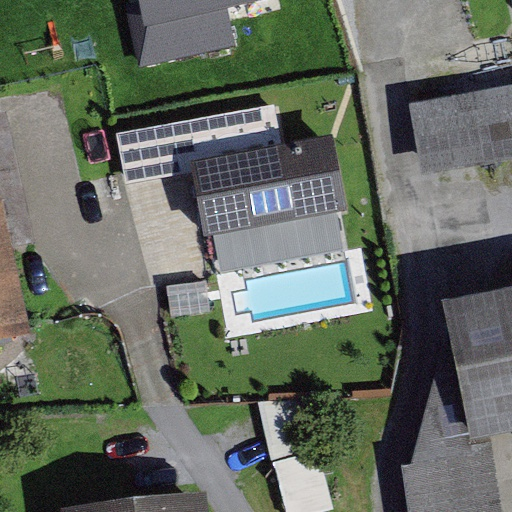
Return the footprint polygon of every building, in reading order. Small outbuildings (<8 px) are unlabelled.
[(285,0),(144,0),(154,41),(288,11),(285,0)] [(511,90),(425,109),(440,181),(511,165),(511,90)] [(0,352),(51,342),(32,251),(51,247),(24,118),(0,122),(0,352)] [(354,141),(209,165),(222,241),(367,217),(354,141)] [(470,332),(494,450),(511,445),(511,300),(466,310),(470,332)] [(429,469),(495,459),(494,450),(470,332),(429,469)] [(272,410),(276,460),(314,457),(310,407),(272,410)] [(282,466),(292,511),(327,511),(338,510),(326,456),(282,466)] [(429,469),(418,470),(424,511),(511,511),(511,456),(495,459),(429,469)] [(228,511),(227,498),(102,511),(228,511)]
